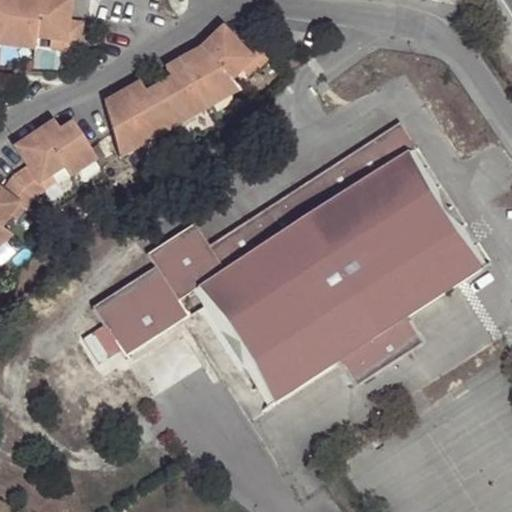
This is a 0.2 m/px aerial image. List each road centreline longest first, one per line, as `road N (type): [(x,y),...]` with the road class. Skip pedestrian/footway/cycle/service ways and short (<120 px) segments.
road 1 (track): [(196,405),(144,440),(84,455),(53,446),(28,426),(17,402),(16,377),(27,355),(92,278),(140,244)]
road 2 (residential): [(227,4),(410,22),(451,44),(511,119)]
road 3 (residential): [(0,132),(227,4)]
